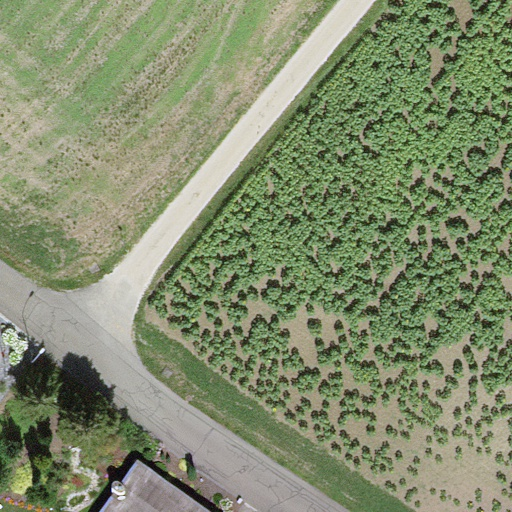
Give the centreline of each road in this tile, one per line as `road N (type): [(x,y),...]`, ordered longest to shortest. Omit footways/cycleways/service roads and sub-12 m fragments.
road 1 (track): [(0,277),(81,340),(371,0)]
road 2 (residential): [(81,340),(315,511)]
